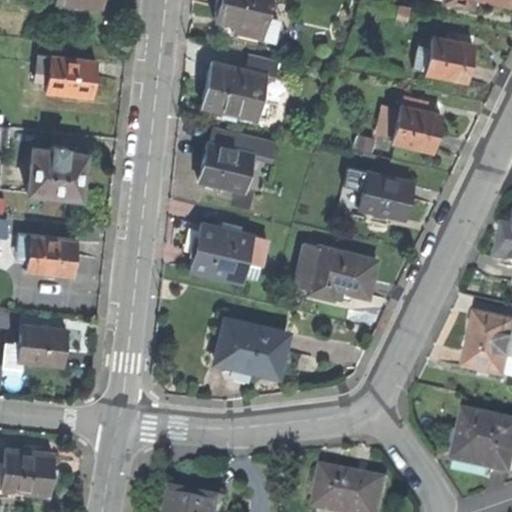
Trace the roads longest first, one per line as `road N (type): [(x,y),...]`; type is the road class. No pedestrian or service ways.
road 1 (residential): [(118,423),(166,0)]
road 2 (residential): [(490,163),(371,402)]
road 3 (residential): [(371,402),(345,415),(281,424),(118,423)]
road 4 (residential): [(436,511),(430,486),(371,402)]
